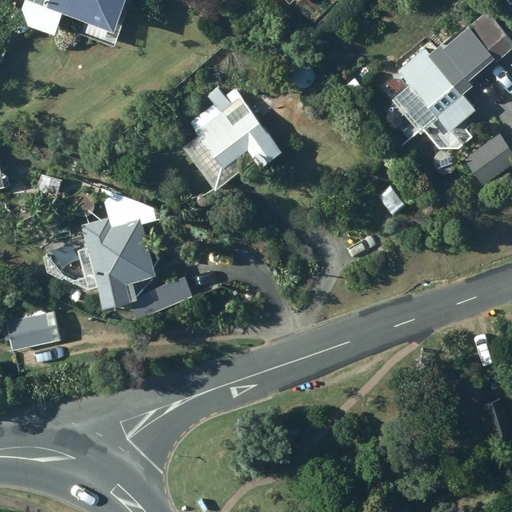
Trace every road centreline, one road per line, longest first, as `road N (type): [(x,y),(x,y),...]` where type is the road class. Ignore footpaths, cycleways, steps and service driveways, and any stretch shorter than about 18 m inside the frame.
road 1 (residential): [(246,378),(511,284)]
road 2 (residential): [(0,445),(246,378)]
road 3 (residential): [(124,501),(182,417),(246,378)]
road 4 (secondary): [(124,501),(72,468),(0,456)]
